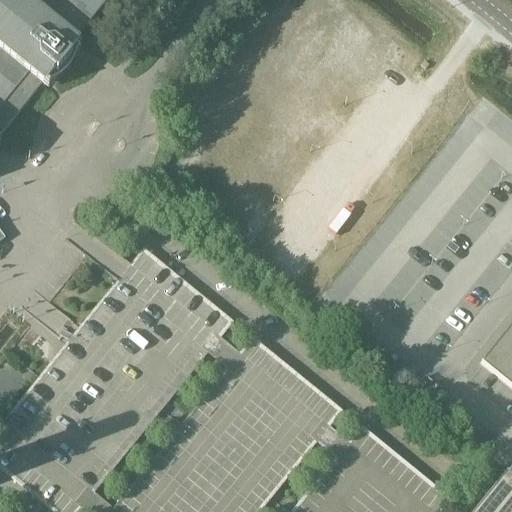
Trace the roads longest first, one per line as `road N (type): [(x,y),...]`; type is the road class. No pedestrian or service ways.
road 1 (unknown): [(448,84),(370,136),(295,228)]
road 2 (unknown): [(155,511),(276,348)]
road 3 (unknown): [(324,387),(226,511)]
